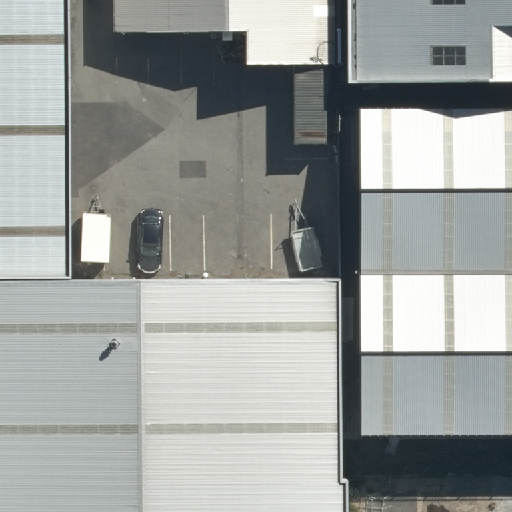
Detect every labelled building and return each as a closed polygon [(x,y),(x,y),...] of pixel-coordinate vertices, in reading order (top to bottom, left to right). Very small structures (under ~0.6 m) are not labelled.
[(0,0),(0,278),(70,278),(72,30),(72,0),(0,0)] [(336,0),(117,0),(118,29),(246,27),(336,30),(336,0)] [(511,0),(352,0),(353,81),(511,79),(511,0)] [(511,108),(356,109),(358,440),(511,439),(511,108)] [(70,278),(0,278),(0,511),(344,511),(342,275),(70,278)]
